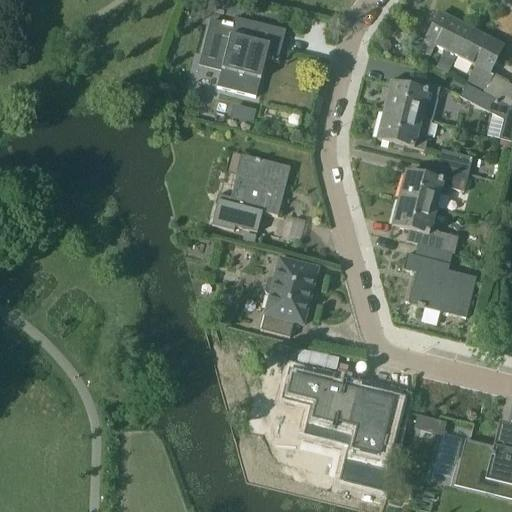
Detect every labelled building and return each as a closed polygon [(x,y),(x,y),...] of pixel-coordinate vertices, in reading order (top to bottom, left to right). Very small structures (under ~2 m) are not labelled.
[(470,33),(439,17),(420,54),(430,59),(435,50),(456,61),(470,33)] [(232,20),(230,28),(209,23),(201,57),(221,62),(214,90),(253,100),(266,49),(278,52),(283,33),(232,20)] [(470,33),(456,61),(475,71),(468,85),(482,93),(483,93),(490,79),(488,77),(503,49),(470,33)] [(408,83),(406,91),(391,87),(384,114),(431,126),(434,112),(438,99),(437,99),(439,91),(408,83)] [(511,112),(511,89),(506,86),(496,105),(511,112)] [(511,112),(496,105),(481,96),(466,89),(459,101),(501,123),(497,142),(511,145),(511,140),(511,112)] [(427,141),(431,126),(384,114),(376,143),(423,155),(427,141)] [(467,179),(471,161),(441,154),(436,171),(467,179)] [(289,170),(244,159),(240,178),(236,177),(230,201),(217,198),(210,228),(232,234),(233,230),(255,235),(260,215),(277,219),(289,170)] [(467,179),(436,171),(433,183),(405,175),(398,203),(434,213),(438,198),(445,199),(447,192),(463,196),(467,179)] [(434,213),(398,203),(391,230),(418,237),(415,249),(451,258),(455,240),(436,236),(438,228),(431,226),(434,213)] [(451,258),(415,249),(413,260),(406,258),(402,273),(415,276),(407,309),(465,324),(475,282),(447,275),(451,258)] [(258,333),(288,341),(292,325),(302,328),(316,271),(277,261),(272,282),(268,281),(265,283),(262,294),(264,297),(268,298),(258,333)] [(208,322),(229,328),(232,316),(210,311),(208,322)] [(414,418),(410,431),(439,439),(443,425),(414,418)] [(480,449),(473,478),(482,481),(479,495),(511,503),(511,431),(507,430),(501,454),(480,449)]
